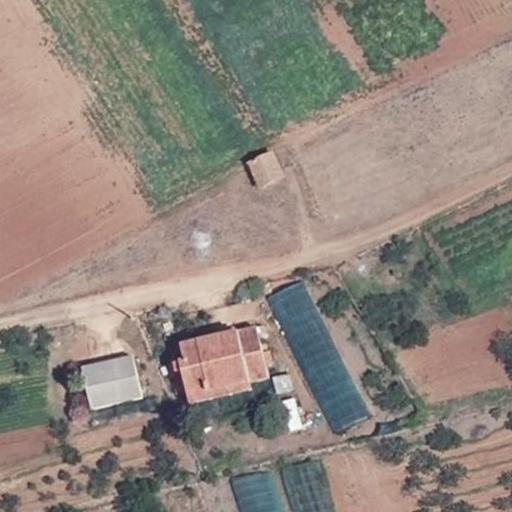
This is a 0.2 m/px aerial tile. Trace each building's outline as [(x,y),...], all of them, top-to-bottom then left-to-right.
[(284,176),(273,153),(249,166),(259,188),(284,176)] [(275,301),(285,319),(316,301),(306,283),(275,301)] [(181,363),(189,398),(251,384),(270,379),(259,328),(182,346),(185,362),(181,363)] [(150,409),(140,368),(90,380),(99,421),(150,409)] [(251,384),(189,398),(191,405),(253,390),(251,384)]
